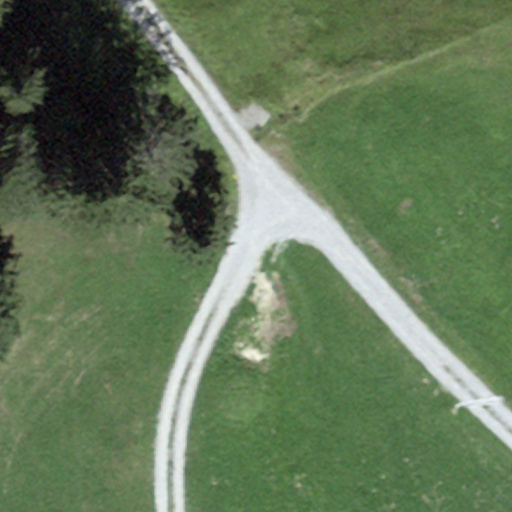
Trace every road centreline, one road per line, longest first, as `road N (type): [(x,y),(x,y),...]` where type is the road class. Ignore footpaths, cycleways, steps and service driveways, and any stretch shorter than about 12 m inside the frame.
road 1 (track): [(280,208),(183,383),(168,469),(170,511)]
road 2 (track): [(280,208),(511,429)]
road 3 (track): [(128,0),(280,208)]
